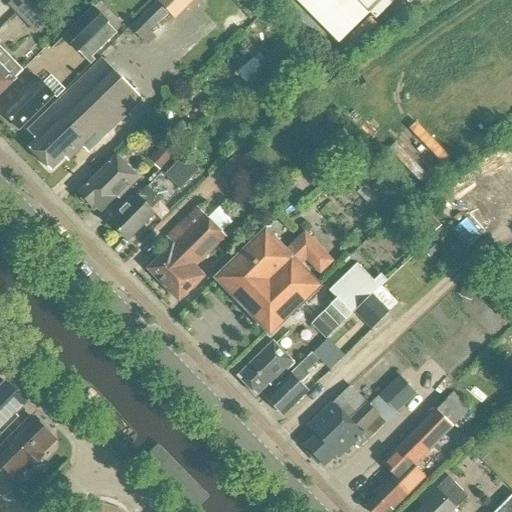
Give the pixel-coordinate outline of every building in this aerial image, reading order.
[(12,0),(7,6),(17,17),(34,0),(12,0)] [(54,17),(37,0),(34,0),(17,17),(35,35),(54,17)] [(295,0),(339,44),(370,14),(376,20),(396,0),(295,0)] [(147,46),(155,38),(150,32),(167,16),(156,4),(129,29),(141,42),(142,41),(147,46)] [(62,38),(78,54),(79,54),(91,66),(95,61),(92,58),(117,35),(108,25),(110,24),(94,7),(62,38)] [(0,93),(22,72),(0,48),(0,93)] [(256,57),(238,74),(247,84),(265,67),(256,57)] [(88,152),(142,99),(102,59),(27,132),(36,141),(28,148),(51,171),(64,157),(68,161),(83,147),(88,152)] [(43,85),(37,78),(2,113),(20,131),(55,97),(57,99),(65,91),(51,77),(43,85)] [(293,122),(313,140),(328,124),(307,106),(293,122)] [(314,186),(343,157),(330,143),(300,173),(314,186)] [(160,172),(174,157),(163,147),(149,162),(160,172)] [(119,199),(139,179),(117,156),(79,193),(80,195),(80,200),(85,206),(91,206),(92,207),(95,205),(101,212),(116,199),(119,199)] [(180,189),(198,172),(183,156),(165,174),(180,189)] [(151,210),(160,201),(148,188),(138,197),(137,196),(110,223),(128,241),(155,214),(151,210)] [(196,267),(226,237),(197,208),(177,228),(183,235),(147,270),(179,302),(205,276),(196,267)] [(418,223),(431,237),(441,228),(428,213),(418,223)] [(320,273),(333,260),(305,231),(285,251),(266,232),(218,278),(270,332),(318,286),(299,266),(307,259),(320,273)] [(429,259),(440,250),(433,243),(423,252),(429,259)] [(227,251),(210,268),(214,272),(231,256),(227,251)] [(358,265),(330,292),(347,309),(351,306),(352,307),(376,284),(358,265)] [(472,302),(478,287),(466,282),(459,297),(472,302)] [(354,310),(356,312),(371,328),(388,312),(371,294),(354,310)] [(326,340),(351,316),(337,301),(312,325),(326,340)] [(271,387),(294,364),(274,342),(238,377),(257,396),(269,384),(271,387)] [(307,372),(318,360),(312,354),(266,398),(284,416),(300,400),(303,399),(304,396),(309,391),(301,383),(309,375),(307,372)] [(379,396),(396,413),(417,393),(399,376),(379,396)] [(0,434),(17,417),(15,415),(26,403),(6,383),(0,389),(0,434)] [(387,423),(350,386),(333,402),(368,440),(387,423)] [(414,467),(469,412),(451,394),(382,463),(393,474),(390,477),(389,477),(377,489),(379,491),(365,505),(369,509),(368,511),(386,511),(390,508),(393,511),(408,496),(425,478),(414,467)] [(368,440),(333,402),(332,402),(308,425),(316,434),(304,445),(324,466),(336,455),(338,458),(354,443),(360,449),(368,440)] [(18,431),(0,449),(0,466),(14,480),(26,468),(29,471),(44,456),(39,451),(52,438),(35,421),(22,435),(18,431)] [(197,511),(209,499),(157,449),(144,462),(195,511),(197,511)] [(123,463),(132,472),(137,466),(129,457),(123,463)] [(454,511),(469,498),(446,474),(417,502),(424,508),(419,511),(454,511)] [(511,511),(511,495),(495,511),(511,511)]
